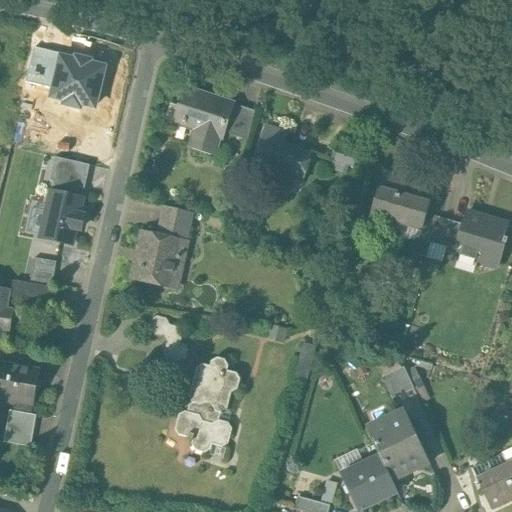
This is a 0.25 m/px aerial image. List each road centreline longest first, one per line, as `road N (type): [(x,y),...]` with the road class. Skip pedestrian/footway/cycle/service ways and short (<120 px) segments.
road 1 (residential): [(46,511),(155,41)]
road 2 (residential): [(511,167),(155,41)]
road 3 (residential): [(155,41),(0,1)]
